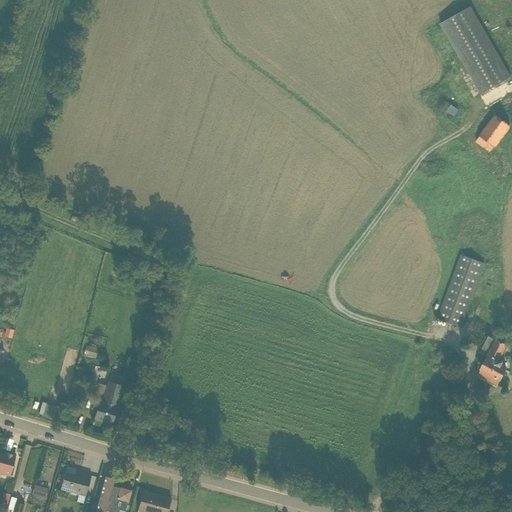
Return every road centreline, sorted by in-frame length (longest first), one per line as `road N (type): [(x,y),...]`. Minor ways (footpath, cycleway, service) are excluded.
road 1 (track): [(0,195),(160,268),(113,452)]
road 2 (residential): [(0,418),(329,511)]
